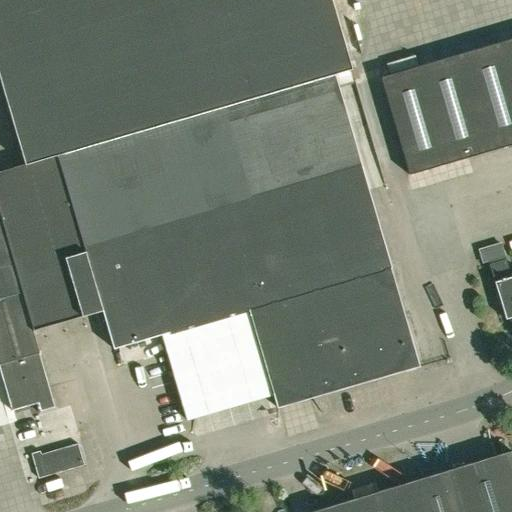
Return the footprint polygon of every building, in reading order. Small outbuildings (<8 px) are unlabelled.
[(0,371),(12,411),(36,404),(38,413),(55,408),(52,399),(32,332),(102,311),(113,349),(169,333),(169,335),(249,312),(267,375),(302,365),(312,397),(419,365),(391,267),(392,267),(335,73),(352,68),(332,0),(0,0),(0,80),(25,165),(0,172),(0,371)] [(383,47),(399,44),(396,32),(380,36),(383,47)] [(511,38),(380,78),(409,175),(511,144),(511,38)] [(501,242),(478,249),(482,263),(489,261),(490,264),(506,319),(511,317),(511,276),(511,277),(506,259),(501,242)] [(39,478),(84,465),(78,444),(41,455),(40,451),(32,454),(39,478)] [(312,511),(511,511),(511,455),(511,451),(312,511)]
